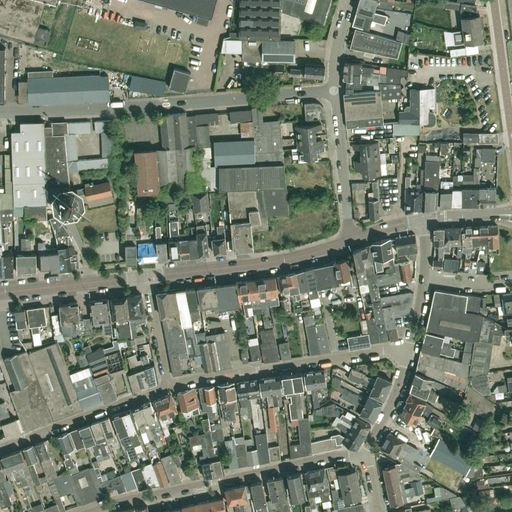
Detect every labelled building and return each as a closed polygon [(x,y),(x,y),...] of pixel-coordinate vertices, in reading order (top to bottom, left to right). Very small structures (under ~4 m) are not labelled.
[(50,30),(38,27),(45,0),(46,0),(47,0),(49,0),(58,2),(58,0),(0,0),(0,33),(46,46),(50,30)] [(148,0),(198,14),(196,22),(207,25),(210,17),(212,18),(216,0),(148,0)] [(240,0),(240,32),(230,32),(230,37),(280,38),(280,11),(323,24),(330,0),(240,0)] [(359,0),(359,2),(365,3),(365,5),(375,8),(376,6),(376,4),(378,5),(377,7),(392,8),(393,2),(385,1),(383,0),(359,0)] [(461,9),(462,3),(444,0),(443,7),(461,9)] [(359,2),(359,3),(352,25),(369,31),(372,21),(385,25),(388,16),(374,12),(375,8),(365,5),(365,3),(359,2)] [(482,20),(480,21),(479,15),(461,17),(463,30),(481,28),(481,27),(483,27),(484,26),(483,22),(482,20)] [(355,28),(350,48),(365,51),(364,55),(373,57),(375,53),(382,54),(397,58),(398,58),(402,42),(395,40),(355,28)] [(463,30),(452,32),(453,45),(464,43),(483,41),(481,28),(463,30)] [(404,33),(402,42),(404,43),(410,44),(411,35),(404,33)] [(295,41),(243,40),(225,39),(223,52),(243,53),(243,60),(295,61),(295,41)] [(466,47),(450,49),(451,56),(467,54),(466,47)] [(344,62),(344,70),(361,72),(372,73),(373,68),(361,67),(361,63),(344,62)] [(291,75),(323,77),(324,65),(306,64),(303,64),(303,70),(291,70),(291,75)] [(386,83),(401,84),(401,76),(408,76),(408,69),(387,67),(386,83)] [(191,73),(186,72),(175,68),(169,87),(186,92),(191,73)] [(28,79),(29,101),(29,103),(110,100),(109,76),(101,77),(100,75),(53,77),(53,70),(28,72),(28,78),(28,79)] [(344,70),(343,80),(353,80),(353,83),(358,83),(358,81),(360,81),(360,77),(379,78),(379,74),(372,73),(361,72),(344,70)] [(163,94),(165,82),(132,75),(130,88),(163,94)] [(386,83),(380,83),(367,82),(366,91),(344,93),(346,128),(384,124),(381,99),(402,97),(401,84),(386,83)] [(400,112),(400,122),(403,122),(408,122),(411,122),(411,123),(413,123),(420,123),(424,123),(424,126),(432,126),(434,124),(435,122),(435,116),(434,113),(432,112),(429,112),(429,108),(429,89),(411,89),(411,106),(408,106),(405,109),(405,112),(400,112)] [(306,120),(325,118),(326,118),(325,111),(323,106),(319,103),(314,102),(304,103),(306,120)] [(252,110),(253,121),(254,139),(255,152),(283,151),(280,122),(280,119),(263,121),(262,113),(262,106),(252,107),(252,110)] [(138,193),(159,192),(166,192),(183,190),(199,189),(195,146),(198,146),(196,126),(195,115),(186,115),(186,112),(184,112),(160,114),(163,149),(156,149),(134,151),(138,193)] [(21,131),(11,131),(12,154),(13,207),(14,207),(25,207),(46,205),(47,205),(47,197),(45,126),(44,121),(21,122),(21,131)] [(70,192),(68,173),(67,161),(66,154),(66,147),(65,141),(64,133),(68,133),(68,122),(52,123),(52,126),(45,126),(47,197),(70,192)] [(297,137),(315,136),(315,129),(322,129),(321,124),(296,126),(297,137)] [(497,142),(497,133),(478,133),(464,133),(464,142),(478,143),(497,142)] [(298,148),(323,146),(323,141),(316,142),(315,136),(297,137),(298,148)] [(254,139),(214,141),(215,166),(219,166),(256,165),(255,152),(254,139)] [(361,154),(379,153),(378,142),(353,144),(353,149),(360,148),(361,154)] [(418,152),(426,153),(426,144),(419,144),(418,152)] [(323,146),(298,148),(298,159),(317,157),(317,151),(324,150),(323,146)] [(462,176),(462,205),(479,205),(479,187),(478,187),(478,183),(481,183),(482,149),(476,149),(476,157),(475,157),(474,175),(462,174),(462,176)] [(266,215),(282,215),(289,215),(287,202),(286,187),(283,151),(255,152),(256,165),(219,166),(219,190),(227,189),(228,200),(234,251),(253,249),(251,231),(268,229),(266,215)] [(379,153),(361,154),(361,160),(354,161),(355,166),(380,163),(379,153)] [(78,171),(77,160),(67,161),(68,173),(78,171)] [(424,189),(423,209),(437,207),(437,200),(438,175),(438,167),(439,162),(425,161),(425,170),(424,189)] [(380,163),(355,166),(355,170),(362,169),(363,176),(381,174),(380,163)] [(417,183),(416,189),(415,211),(423,209),(424,189),(425,170),(420,169),(420,183),(417,183)] [(453,188),(452,188),(452,205),(462,205),(462,176),(453,175),(453,181),(453,188)] [(406,176),(405,213),(415,211),(416,189),(410,189),(411,177),(406,176)] [(440,201),(440,207),(452,205),(452,188),(445,188),(445,181),(441,180),(440,201)] [(74,189),(72,193),(76,196),(77,195),(83,193),(87,192),(88,199),(112,193),(109,182),(94,185),(93,181),(85,183),(85,187),(81,188),(74,189)] [(211,190),(211,182),(201,182),(201,191),(211,190)] [(370,218),(379,217),(379,200),(378,201),(378,199),(379,199),(378,188),(378,183),(372,182),(373,189),(373,200),(369,200),(369,201),(370,218)] [(479,187),(479,205),(495,205),(496,187),(487,187),(479,187)] [(63,194),(59,201),(61,208),(67,213),(75,211),(79,204),(77,197),(76,196),(72,193),(70,192),(63,194)] [(159,192),(138,193),(136,194),(137,207),(166,205),(166,202),(166,194),(166,192),(159,192)] [(194,198),(195,203),(193,203),(194,213),(210,211),(208,192),(194,193),(194,198)] [(176,193),(166,194),(166,202),(177,201),(176,193)] [(25,207),(25,221),(47,219),(46,205),(25,207)] [(9,252),(7,227),(7,220),(14,220),(14,221),(14,207),(13,207),(1,208),(1,209),(2,227),(2,230),(3,252),(9,252)] [(14,221),(25,221),(25,207),(14,207),(14,221)] [(51,224),(54,231),(57,240),(58,242),(61,270),(62,270),(62,269),(70,268),(70,269),(71,268),(72,268),(72,267),(74,266),(74,268),(78,267),(79,267),(77,253),(73,254),(72,246),(69,247),(67,236),(70,233),(64,226),(56,216),(49,217),(51,224)] [(219,238),(212,238),(214,253),(227,252),(224,226),(223,226),(223,222),(219,222),(219,226),(217,226),(219,238)] [(197,225),(197,226),(199,255),(209,254),(206,224),(197,225)] [(139,261),(157,260),(158,260),(156,226),(155,226),(155,235),(147,236),(146,227),(141,228),(141,236),(138,236),(138,244),(138,247),(139,261)] [(168,259),(168,258),(166,241),(161,242),(160,226),(156,226),(158,260),(168,259)] [(189,235),(190,256),(199,255),(197,226),(191,226),(192,235),(189,235)] [(480,226),(472,227),(472,245),(471,251),(480,250),(480,226)] [(488,226),(480,226),(480,250),(484,250),(484,253),(489,253),(489,247),(489,243),(488,226)] [(497,226),(488,226),(489,243),(489,247),(498,247),(497,226)] [(444,246),(444,251),(449,250),(449,246),(454,245),(453,227),(444,228),(444,246)] [(462,227),(453,227),(454,245),(457,245),(456,257),(461,257),(462,251),(462,249),(463,245),(462,227)] [(463,245),(462,249),(465,249),(465,254),(465,258),(465,265),(469,265),(469,261),(471,251),(472,245),(472,227),(462,227),(463,245)] [(181,257),(190,256),(189,235),(188,235),(187,228),(179,229),(179,239),(181,257)] [(433,260),(432,268),(442,269),(442,262),(443,258),(444,251),(444,246),(444,228),(434,228),(434,245),(438,245),(438,260),(433,260)] [(168,238),(170,258),(181,257),(179,239),(179,229),(170,230),(170,237),(168,238)] [(126,263),(127,263),(137,263),(135,232),(125,232),(126,263)] [(415,234),(395,238),(398,250),(398,253),(408,252),(409,259),(412,258),(413,260),(416,260),(417,250),(418,250),(415,234)] [(22,255),(17,255),(17,273),(27,273),(26,246),(26,238),(21,238),(22,246),(22,249),(22,255)] [(395,272),(394,264),(390,239),(381,240),(384,258),(387,258),(390,271),(390,273),(391,272),(395,272)] [(49,268),(49,271),(61,270),(58,242),(57,240),(58,247),(48,248),(44,242),(38,242),(38,247),(39,268),(49,268)] [(381,259),(384,258),(381,240),(372,244),(376,271),(383,270),(381,259)] [(373,264),(370,245),(361,248),(368,283),(370,289),(375,317),(374,317),(379,341),(388,340),(388,336),(386,329),(382,307),(380,297),(378,285),(376,274),(376,270),(374,270),(373,264)] [(26,246),(27,273),(36,272),(36,254),(32,254),(31,246),(26,246)] [(361,248),(353,251),(356,270),(359,286),(360,291),(370,289),(368,283),(361,248)] [(3,255),(4,274),(13,274),(13,251),(9,252),(3,252),(3,255)] [(350,275),(347,259),(335,261),(335,263),(334,263),(313,267),(318,288),(340,284),(339,279),(350,277),(352,286),(357,285),(355,274),(350,275)] [(456,271),(457,260),(445,259),(444,270),(456,271)] [(477,261),(469,261),(469,265),(468,272),(484,273),(485,263),(477,262),(477,261)] [(412,278),(409,262),(399,264),(402,280),(412,278)] [(318,288),(313,267),(304,270),(308,289),(310,299),(319,297),(318,288)] [(308,289),(304,270),(296,273),(299,291),(308,289)] [(290,293),(295,292),(296,300),(301,299),(299,291),(296,273),(287,274),(290,293)] [(287,274),(278,276),(281,295),(290,293),(287,274)] [(270,305),(279,304),(275,276),(266,278),(269,305),(270,305)] [(269,305),(266,278),(257,279),(259,297),(262,310),(266,309),(266,306),(270,305),(269,305)] [(259,297),(257,279),(248,281),(252,306),(253,311),(253,314),(262,313),(262,310),(259,297)] [(252,306),(248,281),(239,282),(242,300),(245,317),(249,316),(248,307),(252,306)] [(236,282),(197,287),(201,307),(204,306),(205,312),(220,309),(241,305),(236,282)] [(199,309),(195,288),(186,289),(191,321),(197,320),(197,318),(200,317),(198,309),(199,309)] [(201,354),(199,343),(197,343),(195,336),(193,323),(192,323),(191,321),(186,289),(176,290),(188,351),(189,357),(201,354)] [(450,335),(466,339),(474,341),(475,339),(491,342),(494,322),(481,314),(478,313),(480,296),(434,289),(426,329),(445,334),(450,335)] [(184,351),(188,351),(176,290),(160,292),(158,295),(173,375),(182,374),(178,353),(184,351)] [(410,292),(405,293),(407,303),(411,302),(413,293),(410,292)] [(495,302),(495,306),(511,303),(511,293),(502,295),(503,302),(501,302),(495,302)] [(141,294),(127,296),(130,317),(131,328),(136,328),(135,325),(146,321),(145,315),(141,294)] [(127,296),(111,298),(114,320),(114,322),(116,322),(117,326),(118,341),(124,340),(126,339),(126,340),(132,338),(131,328),(130,317),(127,296)] [(108,299),(89,301),(92,324),(103,323),(104,333),(112,332),(108,299)] [(287,299),(281,300),(280,300),(284,319),(289,318),(288,309),(287,299)] [(92,330),(90,318),(80,319),(78,302),(68,304),(72,333),(73,338),(79,337),(92,335),(92,330)] [(407,303),(402,304),(404,314),(409,313),(411,302),(407,303)] [(505,315),(507,315),(511,314),(511,303),(495,306),(495,307),(504,306),(505,315)] [(68,304),(59,305),(62,327),(63,330),(63,334),(72,333),(68,304)] [(393,315),(391,305),(387,306),(382,307),(386,329),(388,328),(396,327),(393,315)] [(44,306),(27,309),(29,326),(31,326),(39,325),(46,324),(44,306)] [(19,338),(23,338),(22,327),(27,326),(25,309),(15,310),(17,327),(19,338)] [(54,335),(63,334),(63,330),(60,330),(58,314),(52,315),(52,316),(53,329),(54,335)] [(305,324),(315,322),(313,315),(304,316),(305,324)] [(369,332),(371,343),(379,341),(374,317),(366,319),(369,332)] [(272,361),(280,359),(273,328),(272,328),(271,323),(270,319),(264,320),(266,328),(272,361)] [(315,322),(305,324),(307,332),(316,330),(315,325),(315,322)] [(470,366),(468,375),(488,373),(493,344),(500,345),(501,335),(506,336),(506,338),(511,337),(511,326),(505,328),(494,322),(491,342),(475,339),(474,341),(474,342),(472,353),(470,364),(470,366)] [(318,342),(323,341),(328,340),(324,323),(315,325),(316,330),(317,338),(318,342)] [(39,325),(31,326),(32,333),(40,332),(39,325)] [(396,327),(388,328),(390,340),(398,339),(396,327)] [(262,342),(260,342),(264,362),(272,361),(266,328),(260,329),(262,342)] [(308,339),(317,338),(316,330),(307,332),(308,339)] [(225,331),(206,335),(207,341),(215,340),(227,338),(225,331)] [(426,331),(423,340),(451,347),(452,343),(449,342),(443,340),(444,335),(426,331)] [(206,335),(206,334),(195,336),(197,343),(199,343),(207,341),(206,335)] [(347,337),(349,350),(371,346),(369,334),(347,337)] [(134,338),(136,344),(146,341),(144,335),(134,338)] [(227,338),(215,340),(221,368),(232,366),(227,338)] [(319,345),(318,342),(317,338),(308,339),(309,344),(308,344),(309,347),(314,346),(319,345)] [(213,369),(221,368),(215,340),(207,341),(213,369)] [(423,340),(421,350),(439,354),(440,353),(453,357),(455,348),(451,347),(423,340)] [(472,352),(472,353),(474,342),(466,340),(463,351),(465,351),(472,352)] [(105,354),(120,350),(119,347),(118,341),(114,342),(115,346),(103,350),(105,354)] [(201,354),(204,371),(213,369),(207,341),(199,343),(201,354)] [(288,341),(278,343),(282,359),(291,358),(288,341)] [(315,354),(321,353),(325,352),(323,341),(318,342),(319,345),(314,346),(315,354)] [(28,353),(53,420),(83,409),(75,386),(58,342),(28,353)] [(261,360),(258,343),(249,345),(252,362),(261,360)] [(104,401),(117,396),(110,378),(113,377),(112,375),(125,371),(126,370),(120,350),(105,354),(103,350),(102,348),(87,355),(92,368),(91,369),(95,379),(104,401)] [(10,391),(25,431),(53,420),(28,353),(27,351),(5,359),(16,389),(10,391)] [(470,361),(472,352),(465,351),(463,360),(470,361)] [(495,402),(484,395),(471,386),(467,383),(468,375),(470,366),(470,364),(439,357),(439,356),(420,352),(416,370),(464,391),(466,393),(460,405),(474,412),(490,420),(497,405),(495,402)] [(141,387),(149,384),(142,359),(137,360),(135,354),(132,355),(141,387)] [(141,356),(142,359),(149,384),(158,381),(154,364),(151,365),(147,354),(141,356)] [(132,372),(128,374),(133,391),(141,387),(132,355),(128,357),(132,372)] [(349,373),(374,384),(388,390),(392,381),(378,375),(376,378),(365,374),(366,372),(352,367),(349,373)] [(82,369),(70,373),(75,386),(83,409),(104,401),(95,379),(87,382),(83,372),(82,369)] [(95,379),(91,369),(83,372),(87,382),(95,379)] [(326,384),(324,370),(324,369),(314,371),(316,388),(318,399),(323,398),(321,385),(326,384)] [(316,388),(314,371),(304,372),(306,387),(311,387),(312,398),(313,398),(313,402),(314,402),(315,407),(319,405),(318,399),(316,388)] [(450,387),(415,372),(412,382),(430,390),(431,386),(448,393),(450,387)] [(302,373),(292,374),(294,389),(296,401),(298,418),(299,432),(300,443),(306,443),(311,442),(310,427),(309,427),(308,418),(302,418),(302,414),(298,388),(304,388),(302,373)] [(370,393),(384,400),(388,390),(374,384),(349,373),(347,378),(359,383),(360,382),(372,388),(370,393)] [(290,403),(289,403),(291,419),(298,418),(296,401),(294,389),(292,374),(282,375),(284,390),(285,390),(286,396),(290,395),(290,403)] [(470,376),(471,386),(484,395),(491,394),(487,374),(470,376)] [(282,391),(280,376),(270,377),(273,402),(274,410),(279,410),(276,392),(282,391)] [(332,376),(332,387),(342,393),(378,411),(382,403),(369,395),(368,399),(345,387),(339,384),(341,380),(335,376),(332,376)] [(273,402),(270,377),(259,379),(262,394),(266,393),(272,431),(277,431),(274,410),(273,402)] [(257,379),(247,380),(250,395),(253,416),(252,416),(254,426),(259,425),(254,395),(260,394),(257,379)] [(247,380),(237,382),(239,397),(241,406),(240,406),(241,413),(247,412),(248,417),(252,416),(253,416),(250,395),(247,380)] [(234,382),(225,384),(228,401),(231,420),(235,419),(234,410),(238,409),(236,399),(234,382)] [(426,398),(426,399),(434,402),(438,394),(435,393),(435,392),(430,390),(412,382),(410,390),(426,398)] [(231,420),(225,384),(217,385),(219,402),(220,402),(224,421),(231,420)] [(214,385),(199,388),(201,403),(202,403),(203,411),(207,410),(208,415),(208,418),(215,417),(214,412),(216,406),(215,401),(216,401),(214,385)] [(198,407),(194,388),(178,392),(182,410),(191,408),(193,414),(199,413),(198,407)] [(352,409),(373,421),(378,411),(342,393),(340,397),(355,405),(352,409)] [(407,400),(404,405),(419,414),(421,411),(428,415),(430,411),(431,412),(434,407),(426,403),(426,402),(410,393),(406,399),(407,400)] [(171,394),(153,400),(159,418),(165,437),(170,435),(166,424),(174,421),(172,414),(177,412),(171,394)] [(159,425),(150,401),(141,405),(153,438),(155,441),(159,439),(155,427),(159,425)] [(4,402),(0,403),(0,418),(2,423),(2,424),(5,432),(9,431),(11,436),(21,432),(16,418),(10,420),(4,402)] [(324,414),(333,415),(333,403),(323,407),(324,414)] [(141,405),(132,408),(141,431),(146,430),(149,439),(153,438),(141,405)] [(404,405),(399,415),(416,425),(421,416),(419,414),(404,405)] [(135,429),(138,428),(130,409),(121,412),(134,446),(141,443),(135,429)] [(112,416),(119,435),(120,435),(125,449),(134,446),(121,412),(112,416)] [(494,413),(488,424),(497,423),(497,424),(499,424),(500,413),(494,413)] [(426,423),(434,427),(437,429),(441,421),(431,415),(426,423)] [(351,425),(366,434),(371,425),(356,416),(355,418),(354,417),(352,420),(344,416),(342,420),(351,425)] [(118,443),(115,435),(109,417),(100,420),(107,438),(106,439),(108,444),(111,442),(112,445),(118,443)] [(486,420),(479,417),(474,428),(481,431),(486,420)] [(201,419),(204,430),(209,429),(207,418),(201,419)] [(100,420),(91,424),(98,441),(103,456),(108,454),(105,445),(108,444),(106,439),(107,438),(100,420)] [(346,433),(361,442),(366,434),(351,425),(349,428),(337,421),(335,425),(343,431),(346,433)] [(483,435),(484,435),(489,435),(499,433),(497,424),(497,423),(488,424),(483,435)] [(100,454),(99,451),(89,424),(79,428),(86,444),(91,442),(95,453),(96,456),(100,454)] [(430,433),(439,438),(450,444),(453,438),(442,432),(439,431),(439,430),(437,429),(434,427),(430,433)] [(79,428),(70,431),(76,448),(86,444),(79,428)] [(210,430),(205,431),(206,436),(209,452),(214,475),(224,473),(221,458),(219,451),(214,452),(212,441),(217,440),(223,439),(221,428),(210,430)] [(204,477),(214,475),(209,452),(206,436),(205,431),(188,435),(190,445),(201,443),(204,455),(199,456),(201,463),(204,477)] [(461,450),(472,457),(483,435),(472,431),(472,432),(471,431),(470,433),(461,450)] [(68,472),(70,472),(71,475),(79,471),(76,463),(74,464),(73,461),(72,461),(68,449),(74,447),(68,432),(57,436),(63,452),(65,459),(64,460),(68,472)] [(408,467),(418,473),(422,467),(403,456),(402,456),(398,453),(404,441),(389,432),(380,448),(395,457),(399,461),(401,463),(408,467)] [(342,442),(342,441),(357,450),(361,442),(346,433),(344,435),(340,433),(331,435),(332,438),(335,437),(337,445),(338,448),(342,447),(342,442)] [(491,442),(489,435),(484,435),(481,443),(487,442),(491,442)] [(332,438),(329,438),(332,449),(338,448),(337,445),(335,437),(332,438)] [(329,438),(323,440),(326,450),(332,449),(329,438)] [(470,480),(471,479),(473,467),(475,458),(472,457),(461,450),(450,444),(439,438),(429,455),(465,475),(461,486),(468,489),(470,480)] [(238,467),(248,465),(244,440),(245,444),(235,445),(238,467)] [(323,440),(317,441),(319,452),(326,450),(323,440)] [(44,441),(35,444),(57,504),(60,511),(65,510),(53,478),(49,468),(53,466),(49,455),(44,441)] [(238,467),(235,445),(234,441),(225,442),(227,448),(230,468),(238,467)] [(317,441),(311,442),(313,453),(319,452),(317,441)] [(23,449),(34,478),(38,476),(32,461),(37,459),(32,445),(23,449)] [(268,447),(268,450),(270,461),(281,459),(279,445),(268,447)] [(21,480),(25,478),(20,465),(26,463),(20,449),(11,453),(21,480)] [(247,451),(246,451),(248,465),(260,463),(258,452),(257,449),(247,451)] [(260,463),(270,461),(268,450),(258,452),(260,463)] [(11,453),(1,456),(6,470),(12,468),(17,481),(21,480),(11,453)] [(162,461),(170,483),(181,479),(171,453),(161,457),(162,461)] [(182,464),(178,453),(173,455),(177,466),(182,464)] [(482,466),(481,457),(475,458),(473,467),(482,466)] [(0,459),(0,488),(4,497),(9,495),(4,482),(6,481),(3,472),(4,471),(0,459)] [(398,478),(420,474),(418,473),(408,467),(401,463),(399,461),(395,465),(383,467),(386,480),(398,478)] [(151,462),(141,466),(149,488),(160,486),(152,465),(151,462)] [(160,486),(169,483),(161,462),(152,465),(160,486)] [(338,478),(337,474),(336,467),(336,465),(327,467),(330,480),(338,478)] [(53,478),(65,510),(104,495),(105,496),(93,466),(79,471),(71,475),(70,472),(68,472),(53,478)] [(138,490),(149,488),(141,466),(131,470),(138,490)] [(483,477),(482,466),(473,467),(471,479),(472,478),(472,477),(483,477)] [(329,493),(330,493),(324,468),(315,470),(320,495),(321,502),(330,500),(329,493)] [(191,480),(198,478),(196,469),(189,470),(191,480)] [(320,495),(315,470),(305,472),(309,490),(310,497),(313,496),(320,495)] [(342,487),(358,484),(355,470),(348,472),(339,474),(340,478),(342,487)] [(121,475),(124,485),(126,490),(136,486),(131,471),(121,475)] [(300,473),(294,474),(299,498),(305,497),(303,487),(306,487),(305,482),(302,482),(300,473)] [(294,474),(287,476),(289,485),(287,486),(288,491),(290,490),(292,500),(299,498),(294,474)] [(389,492),(400,490),(422,485),(421,480),(410,482),(411,487),(405,488),(403,482),(421,478),(420,474),(398,478),(386,480),(389,492)] [(124,485),(121,475),(112,478),(115,487),(116,488),(124,485)] [(290,511),(287,496),(282,477),(274,478),(281,511),(290,511)] [(101,482),(104,491),(115,487),(112,478),(101,482)] [(271,500),(266,501),(268,511),(281,511),(274,478),(267,480),(271,500)] [(476,481),(477,483),(477,489),(489,488),(488,480),(476,481)] [(268,511),(266,501),(262,481),(251,483),(257,511),(268,511)] [(358,484),(342,487),(345,501),(361,497),(358,484)] [(118,493),(126,490),(124,485),(116,488),(118,493)] [(245,485),(235,487),(240,511),(245,511),(243,501),(248,500),(248,498),(245,485)] [(400,490),(389,492),(391,504),(403,502),(407,502),(406,497),(424,493),(422,485),(400,490)] [(225,489),(228,504),(233,503),(235,511),(240,511),(235,487),(225,489)] [(443,498),(451,497),(457,495),(457,496),(458,495),(443,487),(441,487),(443,498)] [(494,498),(493,489),(479,491),(480,500),(494,498)] [(9,495),(4,498),(7,506),(12,504),(9,495)] [(453,509),(466,506),(464,499),(458,495),(457,496),(457,495),(451,497),(453,505),(452,506),(453,509)] [(213,511),(212,511),(225,511),(223,497),(210,500),(213,511)] [(334,509),(337,508),(342,507),(344,507),(342,497),(332,499),(334,509)] [(212,511),(213,511),(210,500),(194,503),(196,511),(212,511)] [(196,511),(194,503),(182,506),(183,511),(196,511)]
